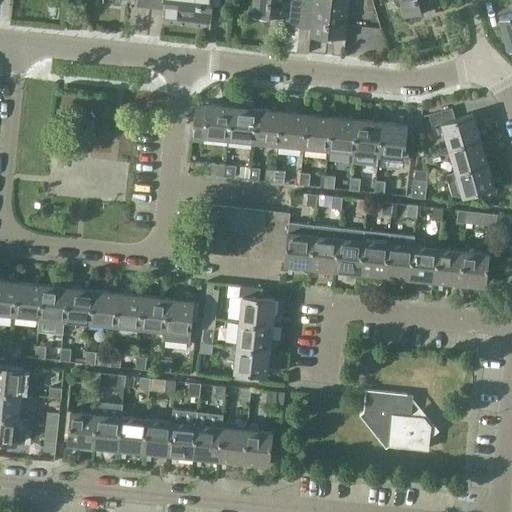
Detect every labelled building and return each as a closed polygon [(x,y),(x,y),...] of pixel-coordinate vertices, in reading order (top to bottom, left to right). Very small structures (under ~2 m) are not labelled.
[(150,0),(150,8),(164,9),(163,19),(210,23),(212,6),(219,7),(220,0),(150,0)] [(252,0),(250,17),(269,19),(269,16),(286,18),(286,26),(298,28),(300,0),(252,0)] [(300,0),(298,28),(310,29),(309,38),(328,40),(328,37),(344,39),(348,0),(300,0)] [(399,0),(405,17),(422,12),(421,9),(439,4),(437,0),(399,0)] [(511,12),(498,17),(511,59),(511,12)] [(192,135),(227,138),(231,106),(206,103),(206,106),(195,105),(192,135)] [(227,138),(252,141),(256,109),(231,106),(227,138)] [(449,146),(480,137),(473,113),(455,118),(452,107),(429,113),(433,125),(442,123),(449,146)] [(278,143),(281,111),(256,109),(252,141),(278,143)] [(278,143),(303,146),(307,114),(281,111),(278,143)] [(303,146),(328,149),(331,116),(307,114),(303,146)] [(353,151),(356,119),(331,116),(328,149),(353,151)] [(353,151),(378,154),(382,121),(356,119),(353,151)] [(404,156),(407,124),(382,121),(378,154),(404,156)] [(449,146),(455,170),(487,161),(480,137),(449,146)] [(224,176),(225,164),(195,161),(194,173),(224,176)] [(494,187),(487,161),(455,170),(446,173),(453,199),(494,187)] [(234,165),(225,164),(224,176),(233,177),(234,165)] [(259,180),(260,168),(250,167),(248,179),(259,180)] [(426,179),(427,170),(415,168),(414,177),(426,179)] [(284,182),(285,170),(275,169),(274,181),(284,182)] [(309,185),(310,173),(301,172),(299,184),(309,185)] [(333,187),(335,175),(326,174),(324,186),(333,187)] [(359,190),(360,178),(350,177),(349,189),(359,190)] [(413,185),(412,195),(424,197),(425,187),(426,181),(414,179),(413,185)] [(384,192),(385,180),(376,180),(375,191),(384,192)] [(306,204),(316,205),(317,194),(307,193),(306,204)] [(340,208),(342,197),(332,196),(331,207),(340,208)] [(366,211),(367,199),(357,198),(356,210),(366,211)] [(391,213),(392,202),(382,201),(381,212),(391,213)] [(215,228),(217,204),(205,203),(203,227),(215,229),(215,228)] [(416,216),(417,204),(407,203),(406,215),(416,216)] [(215,229),(227,230),(230,206),(217,204),(215,228),(215,229)] [(238,231),(239,231),(242,207),(230,206),(227,230),(238,231)] [(441,219),(442,207),(432,206),(431,218),(441,219)] [(251,232),(253,208),(242,207),(239,231),(251,232)] [(263,233),(265,209),(253,208),(251,232),(263,233)] [(275,234),(277,211),(265,209),(263,233),(275,234)] [(466,222),(467,210),(457,209),(456,221),(466,222)] [(495,225),(497,213),(467,210),(466,222),(495,225)] [(289,212),(277,211),(275,234),(287,236),(288,224),(289,212)] [(284,264),(309,267),(313,226),(288,224),(287,236),(284,260),(284,264)] [(333,269),(338,229),(313,226),(309,267),(333,269)] [(200,251),(212,252),(215,230),(215,229),(203,227),(200,251)] [(224,254),(227,230),(215,229),(215,230),(212,252),(224,254)] [(364,232),(338,229),(333,269),(359,272),(364,232)] [(224,254),(236,255),(239,231),(238,231),(227,230),(224,254)] [(248,256),(251,232),(239,231),(236,255),(237,255),(248,256)] [(384,275),(388,234),(364,231),(364,232),(359,272),(384,275)] [(260,258),(263,233),(251,232),(248,256),(260,258)] [(272,259),(275,234),(263,233),(260,258),(272,259)] [(284,260),(287,236),(275,234),(272,259),(284,260)] [(384,275),(409,277),(413,237),(388,234),(384,275)] [(425,238),(413,237),(409,277),(434,280),(438,246),(425,245),(425,238)] [(460,283),(463,249),(438,246),(434,280),(460,283)] [(486,285),(489,252),(463,249),(460,283),(486,285)] [(0,312),(15,314),(18,281),(0,279),(0,312)] [(40,317),(43,284),(26,282),(18,281),(15,314),(40,317)] [(68,287),(43,284),(40,317),(65,319),(68,287)] [(240,321),(273,325),(275,299),(262,297),(263,288),(240,285),(239,293),(243,297),(240,321)] [(93,289),(68,287),(65,319),(89,322),(93,289)] [(203,317),(215,318),(218,289),(206,288),(203,317)] [(118,292),(93,289),(89,322),(115,325),(118,292)] [(118,292),(115,325),(140,327),(143,295),(118,292)] [(143,295),(140,327),(165,330),(168,297),(143,295)] [(193,300),(168,297),(165,330),(164,340),(189,342),(193,300)] [(214,328),(215,318),(203,317),(202,327),(214,328)] [(270,350),(273,325),(240,321),(237,346),(270,350)] [(11,342),(0,341),(0,353),(10,355),(10,354),(10,351),(11,342)] [(21,344),(11,342),(10,351),(10,354),(20,355),(21,344)] [(200,352),(212,353),(212,344),(201,343),(200,352)] [(61,359),(62,348),(49,346),(48,358),(61,359)] [(267,376),(270,350),(237,346),(234,379),(259,382),(260,375),(267,376)] [(71,349),(62,348),(61,359),(70,360),(71,349)] [(95,351),(87,351),(86,362),(95,363),(95,351)] [(121,354),(112,353),(110,364),(120,365),(121,354)] [(146,357),(137,356),(136,367),(145,368),(146,357)] [(171,360),(162,359),(161,370),(170,371),(171,360)] [(0,390),(21,393),(24,367),(0,364),(0,390)] [(99,384),(100,372),(90,371),(89,383),(99,384)] [(124,387),(126,375),(116,374),(115,386),(124,387)] [(149,389),(150,377),(141,376),(140,389),(149,389)] [(173,392),(175,380),(166,379),(165,391),(173,392)] [(190,394),(199,395),(200,383),(191,382),(190,394)] [(224,397),(225,385),(216,384),(215,396),(224,397)] [(49,396),(61,397),(62,388),(50,386),(49,396)] [(249,400),(250,388),(241,387),(240,399),(249,400)] [(405,415),(407,393),(366,389),(364,411),(359,415),(385,447),(391,443),(427,448),(430,418),(405,415)] [(0,416),(18,418),(21,393),(0,390),(0,416)] [(275,403),(276,391),(267,390),(266,402),(275,403)] [(197,411),(172,408),(170,421),(167,453),(193,456),(197,411)] [(92,445),(96,413),(71,410),(67,442),(92,445)] [(46,421),(58,422),(59,412),(47,411),(46,421)] [(221,426),(223,413),(197,411),(193,456),(218,458),(218,453),(221,426)] [(118,448),(121,415),(96,413),(92,445),(118,448)] [(142,450),(146,418),(121,415),(118,448),(142,450)] [(28,419),(18,418),(0,416),(0,441),(16,444),(17,429),(27,430),(28,419)] [(167,453),(170,421),(146,418),(142,450),(167,453)] [(58,422),(46,421),(43,451),(55,452),(58,422)] [(243,461),(246,429),(221,426),(218,453),(218,458),(243,461)] [(273,431),(246,429),(243,461),(269,464),(273,431)]
